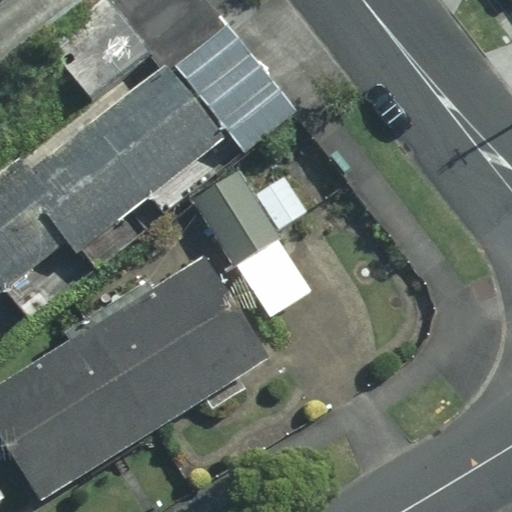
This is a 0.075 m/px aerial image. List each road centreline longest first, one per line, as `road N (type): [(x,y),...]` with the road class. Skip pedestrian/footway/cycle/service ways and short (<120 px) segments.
road 1 (residential): [(377,0),(511,169)]
road 2 (residential): [(511,447),(408,511)]
